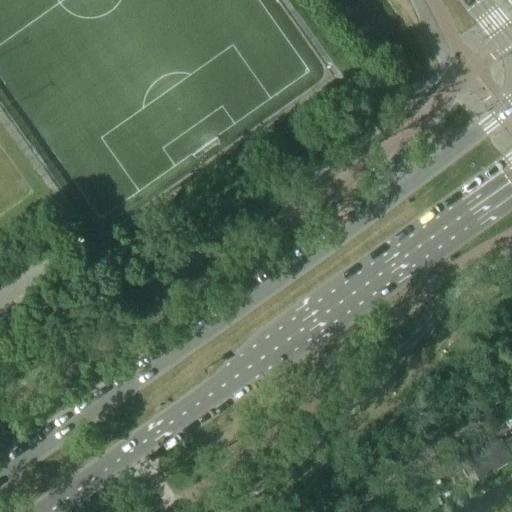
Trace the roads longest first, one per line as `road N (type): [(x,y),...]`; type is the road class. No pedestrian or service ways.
road 1 (secondary): [(511,113),(0,477)]
road 2 (secondary): [(39,511),(511,184)]
